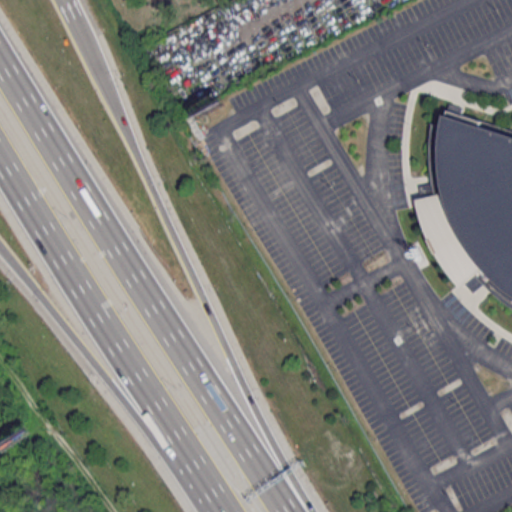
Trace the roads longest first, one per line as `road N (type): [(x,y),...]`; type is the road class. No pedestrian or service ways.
road 1 (motorway): [(285,511),(0,61)]
road 2 (motorway): [(0,156),(167,427)]
road 3 (motorway): [(182,266),(70,18)]
road 4 (motorway): [(289,511),(182,266)]
road 5 (motorway): [(0,252),(75,342),(167,427)]
